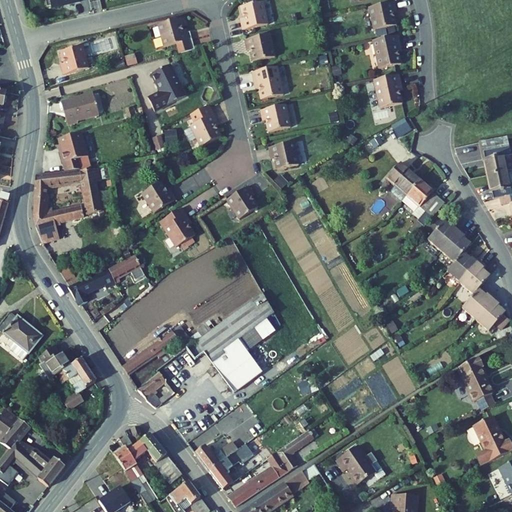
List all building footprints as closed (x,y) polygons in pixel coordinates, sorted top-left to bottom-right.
[(45,0),(47,7),(51,6),(52,9),(80,2),(79,0),(45,0)] [(261,2),(240,7),(242,19),(243,22),(239,23),(241,31),(266,25),(261,2)] [(396,10),(394,2),(369,8),(373,31),(395,26),(393,14),(392,11),(396,10)] [(157,26),(163,48),(176,44),(188,41),(186,33),(182,34),(182,31),(178,19),(157,26)] [(273,57),(268,35),(243,40),(245,48),(248,47),(249,51),(252,62),(273,57)] [(401,49),(398,36),(372,42),(379,70),(401,65),(398,53),(397,50),(401,49)] [(191,50),(188,41),(176,44),(179,54),(191,50)] [(81,47),(60,53),(63,64),(64,67),(60,68),(63,76),(87,69),(81,47)] [(185,97),(169,66),(150,75),(159,93),(147,99),(153,112),(185,97)] [(276,68),(251,73),(253,87),(257,86),(258,89),(260,100),(282,96),(276,68)] [(402,89),(399,76),(373,82),(380,110),(401,105),(399,93),(398,90),(402,89)] [(98,116),(92,94),(60,103),(66,127),(77,124),(76,122),(98,116)] [(289,129),(284,106),(259,111),(260,119),(264,119),(265,122),(267,133),(289,129)] [(200,148),(220,138),(215,128),(213,125),(217,123),(213,116),(208,107),(189,116),(194,126),(190,128),(200,148)] [(80,134),(57,140),(60,152),(58,152),(64,172),(79,170),(76,160),(86,158),(80,134)] [(374,148),(383,143),(379,136),(370,142),(374,148)] [(511,159),(507,137),(479,143),(483,160),(484,159),(488,176),(507,172),(511,170),(511,159)] [(297,166),(292,143),(267,149),(269,157),(272,156),(273,159),(275,171),(297,166)] [(403,202),(420,182),(408,171),(407,171),(401,166),(389,180),(397,187),(391,194),(402,203),(403,202)] [(60,186),(82,183),(86,206),(88,216),(96,213),(102,211),(96,181),(101,181),(100,169),(36,177),(35,189),(60,186)] [(511,195),(511,194),(507,172),(488,176),(491,193),(492,193),(493,200),(500,198),(511,195)] [(433,193),(420,182),(403,202),(415,213),(419,207),(426,213),(419,221),(427,228),(437,215),(446,205),(433,193)] [(141,195),(154,215),(175,201),(171,194),(168,196),(166,193),(160,183),(141,195)] [(35,199),(47,198),(61,196),(60,186),(35,189),(35,199)] [(238,220),(257,208),(250,198),(249,195),(252,194),(247,187),(226,201),(238,220)] [(502,206),(510,204),(511,210),(511,195),(500,198),(502,206)] [(36,229),(78,219),(76,208),(53,214),(46,216),(47,208),(47,198),(35,199),(34,219),(36,229)] [(0,235),(9,204),(0,201),(0,235)] [(270,214),(274,220),(288,212),(284,205),(270,214)] [(86,206),(76,208),(78,219),(88,216),(86,206)] [(189,222),(181,209),(164,220),(168,226),(163,229),(176,249),(195,237),(188,227),(186,224),(189,222)] [(53,240),(51,236),(99,224),(96,213),(88,216),(78,219),(36,229),(44,246),(53,240)] [(433,235),(428,241),(442,252),(459,232),(453,227),(452,228),(437,215),(427,228),(426,229),(433,235)] [(168,226),(164,220),(159,223),(163,229),(168,226)] [(465,237),(459,232),(442,252),(455,264),(464,253),(471,245),(464,238),(465,237)] [(460,284),(478,264),(472,259),(471,260),(464,253),(455,264),(447,273),(460,284)] [(114,285),(121,282),(119,279),(141,267),(136,257),(107,270),(114,285)] [(59,270),(69,284),(78,278),(75,275),(74,275),(68,264),(59,270)] [(484,269),(478,264),(460,284),(474,296),(479,290),(490,277),(483,270),(484,269)] [(84,296),(105,286),(107,289),(114,285),(107,270),(70,287),(71,288),(69,289),(80,307),(82,306),(88,303),(84,296)] [(462,309),(476,321),(493,300),(487,295),(486,296),(479,290),(474,296),(462,309)] [(211,331),(194,344),(187,349),(192,356),(195,360),(204,354),(233,394),(255,378),(239,357),(246,352),(260,341),(269,335),(274,331),(266,320),(275,314),(263,293),(211,331)] [(493,300),(476,321),(489,332),(494,327),(504,315),(506,313),(498,307),(499,305),(493,300)] [(27,353),(29,354),(43,337),(18,316),(16,318),(9,313),(0,324),(0,331),(11,339),(15,343),(11,348),(11,351),(21,359),(27,353)] [(511,323),(504,315),(494,327),(502,334),(511,323)] [(194,344),(211,331),(206,324),(189,337),(194,344)] [(194,344),(189,337),(181,327),(173,333),(179,341),(185,350),(187,349),(194,344)] [(173,333),(123,369),(129,377),(157,356),(160,359),(166,355),(164,352),(179,341),(173,333)] [(260,341),(264,345),(272,339),(269,335),(260,341)] [(11,348),(15,343),(11,339),(6,345),(11,348)] [(59,353),(56,356),(52,349),(39,358),(43,365),(40,367),(50,382),(57,375),(71,366),(61,352),(59,353)] [(246,352),(239,357),(255,378),(261,374),(246,352)] [(494,394),(482,369),(484,368),(479,357),(458,370),(474,403),(477,401),(482,412),(496,405),(491,395),(494,394)] [(79,393),(96,382),(81,359),(71,366),(57,375),(63,384),(68,381),(77,393),(63,402),(69,411),(84,401),(79,393)] [(138,391),(156,410),(160,407),(176,394),(159,373),(158,374),(138,391)] [(6,408),(0,415),(0,443),(11,450),(16,444),(46,469),(51,462),(36,450),(19,441),(30,428),(6,408)] [(505,442),(493,417),(474,426),(486,451),(486,452),(489,450),(494,460),(507,454),(502,444),(505,443),(505,442)] [(225,432),(232,443),(233,442),(233,443),(237,440),(248,432),(238,418),(231,423),(233,426),(225,432)] [(133,436),(136,438),(139,437),(141,434),(139,427),(131,429),(133,436)] [(309,431),(276,453),(289,473),(298,466),(292,456),(314,439),(309,431)] [(137,465),(149,455),(156,463),(155,465),(171,485),(183,475),(150,434),(134,447),(128,451),(137,465)] [(137,465),(128,451),(134,447),(128,436),(120,440),(125,448),(114,455),(118,461),(126,473),(143,499),(147,505),(152,511),(154,511),(158,509),(143,487),(143,486),(141,484),(138,479),(143,476),(137,465)] [(237,440),(233,443),(237,448),(241,446),(237,440)] [(511,446),(509,440),(505,442),(505,443),(502,444),(507,454),(511,451),(511,446)] [(213,457),(205,446),(195,454),(209,472),(234,454),(239,451),(237,448),(233,443),(233,442),(232,443),(213,457)] [(247,442),(241,446),(237,448),(239,451),(244,447),(248,444),(247,442)] [(0,479),(4,474),(15,460),(38,480),(46,469),(16,444),(11,450),(0,462),(0,479)] [(366,457),(359,446),(336,461),(344,473),(348,470),(351,475),(350,476),(357,487),(376,474),(371,466),(365,457),(366,457)] [(252,458),(244,447),(239,451),(234,454),(241,462),(237,465),(239,468),(252,458)] [(480,467),(494,460),(489,450),(486,452),(486,451),(475,456),(480,467)] [(262,490),(289,473),(276,453),(274,455),(268,459),(267,457),(261,461),(262,463),(261,464),(261,465),(267,461),(272,469),(256,480),(262,490)] [(366,457),(365,457),(371,466),(377,461),(372,453),(366,457)] [(223,491),(233,483),(226,473),(237,465),(241,462),(234,454),(209,472),(223,491)] [(46,469),(38,480),(49,488),(65,467),(55,458),(51,462),(46,469)] [(511,462),(500,469),(511,494),(511,493),(511,462)] [(285,485),(291,494),(308,483),(302,473),(285,485)] [(10,479),(4,474),(0,479),(6,485),(10,479)] [(233,483),(223,491),(236,508),(262,490),(256,480),(240,490),(238,487),(242,483),(239,479),(233,483)] [(38,480),(20,503),(2,489),(0,489),(0,501),(12,511),(30,511),(49,488),(38,480)] [(402,481),(396,485),(398,489),(404,485),(402,481)] [(184,511),(190,506),(194,511),(209,511),(210,511),(189,482),(166,498),(174,511),(184,511)] [(267,511),(292,495),(291,494),(285,485),(285,484),(243,511),(267,511)] [(99,502),(105,511),(117,511),(131,503),(121,488),(99,502)] [(394,510),(393,511),(416,511),(418,497),(393,495),(392,510),(394,510)] [(0,511),(12,511),(0,501),(0,511)]
